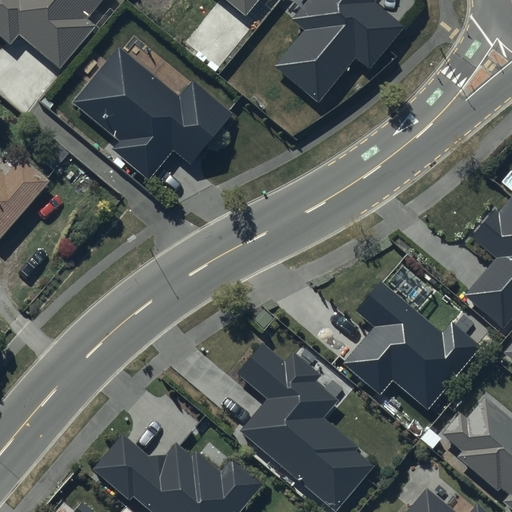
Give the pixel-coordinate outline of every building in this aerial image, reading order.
[(0,0),(0,31),(6,37),(15,27),(56,62),(91,19),(83,12),(93,0),(0,0)] [(230,0),(242,9),(249,0),(230,0)] [(295,0),(286,12),(300,23),(270,58),(314,94),(351,51),(365,62),(401,19),(377,0),(295,0)] [(175,89),(115,39),(67,95),(115,135),(108,142),(145,173),(169,144),(186,158),(229,107),(188,73),(175,89)] [(0,245),(50,188),(22,164),(6,182),(0,177),(0,245)] [(511,195),(499,212),(494,208),(471,236),(496,257),(465,295),(505,328),(511,319),(511,195)] [(441,331),(382,280),(356,310),(374,326),(343,362),(380,394),(393,378),(429,408),(482,347),(450,320),(441,331)] [(320,375),(292,352),(284,361),(262,342),(236,374),(266,399),(239,431),(336,511),(374,466),(355,450),(357,447),(323,418),(337,401),(315,382),(320,375)] [(457,416),(439,437),(459,454),(453,462),(496,496),(498,493),(504,498),(498,505),(505,511),(511,511),(511,425),(481,400),(464,422),(457,416)] [(191,456),(176,443),(165,455),(147,456),(122,434),(93,469),(130,501),(133,496),(151,511),(240,511),(262,484),(231,461),(220,472),(196,451),(191,456)] [(446,511),(426,495),(412,511),(446,511)]
